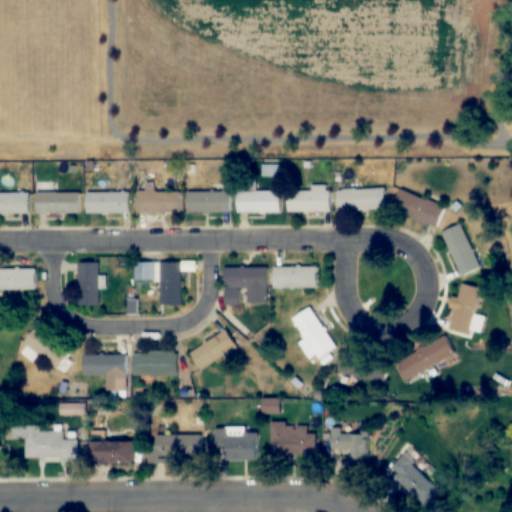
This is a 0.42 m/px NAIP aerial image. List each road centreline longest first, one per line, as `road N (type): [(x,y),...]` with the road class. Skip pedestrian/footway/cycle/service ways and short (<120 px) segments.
road 1 (residential): [(352,511),(327,500),(0,499)]
road 2 (residential): [(54,244),(346,241)]
road 3 (residential): [(54,244),(54,299),(67,320),(87,328),(167,328),(197,317),(210,296),(212,242)]
road 4 (residential): [(364,324),(350,306),(346,241),(403,244),(426,268),(430,293),(419,319),(393,331),(364,324)]
